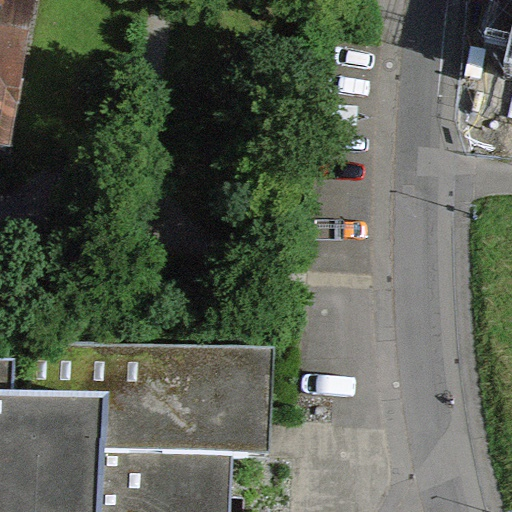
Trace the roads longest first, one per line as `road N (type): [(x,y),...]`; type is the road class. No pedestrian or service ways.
road 1 (residential): [(453,502),(432,372),(419,163)]
road 2 (residential): [(419,163),(435,0)]
